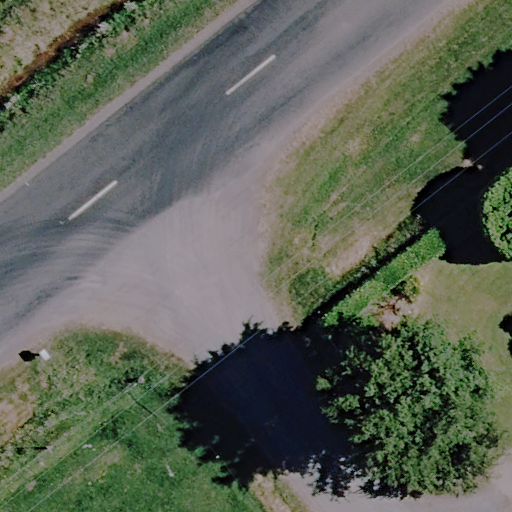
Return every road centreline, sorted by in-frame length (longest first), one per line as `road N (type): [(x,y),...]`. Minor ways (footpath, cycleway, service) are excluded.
road 1 (unclassified): [(0,264),(341,0)]
road 2 (track): [(349,511),(124,167)]
